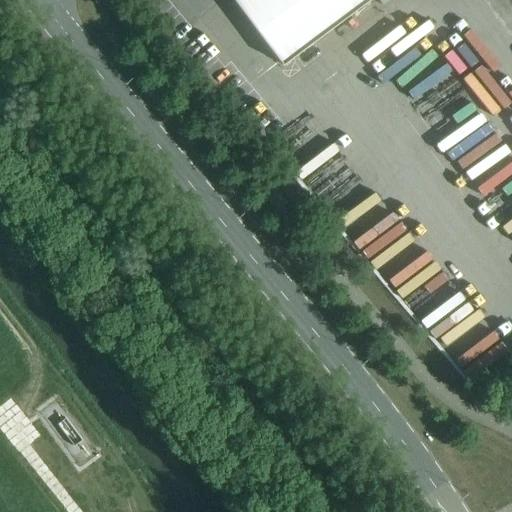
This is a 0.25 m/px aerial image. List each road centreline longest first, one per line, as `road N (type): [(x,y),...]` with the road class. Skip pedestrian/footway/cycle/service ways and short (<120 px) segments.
road 1 (unclassified): [(449,511),(405,439),(41,0)]
road 2 (unknown): [(202,0),(273,88),(302,95),(441,0)]
